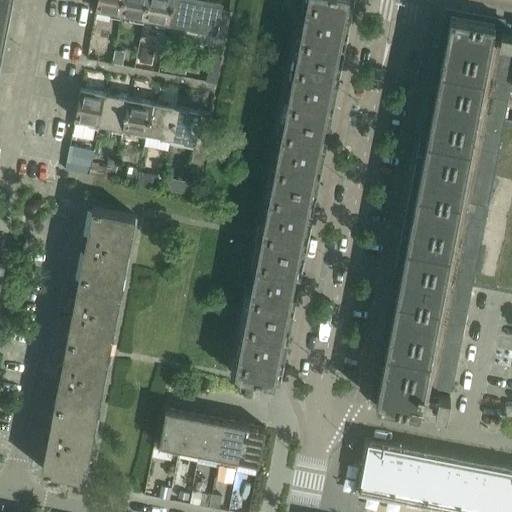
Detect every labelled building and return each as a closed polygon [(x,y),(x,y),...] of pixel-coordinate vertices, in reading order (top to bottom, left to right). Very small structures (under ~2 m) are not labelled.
[(0,0),(0,60),(1,60),(11,12),(12,0),(0,0)] [(98,0),(97,10),(123,15),(125,0),(98,0)] [(149,0),(125,0),(123,15),(146,19),(149,0)] [(174,0),(149,0),(146,19),(170,24),(174,0)] [(197,0),(174,0),(170,24),(193,28),(197,0)] [(223,1),(219,0),(197,0),(193,28),(216,33),(215,38),(225,40),(231,11),(221,9),(223,1)] [(349,0),(293,0),(293,4),(307,7),(298,53),(337,61),(349,0)] [(453,390),(473,283),(474,281),(511,288),(511,120),(505,119),(511,82),(511,33),(494,30),(495,22),(452,14),(377,402),(420,411),(421,409),(426,410),(428,401),(422,400),(425,384),(453,390)] [(225,40),(215,38),(213,49),(223,51),(225,40)] [(142,48),(140,62),(152,64),(155,50),(142,48)] [(223,51),(213,49),(211,60),(221,62),(223,51)] [(337,61),(298,53),(285,117),(325,124),(337,61)] [(221,62),(211,60),(209,71),(219,73),(221,62)] [(219,73),(209,71),(207,82),(217,83),(219,73)] [(75,120),(102,125),(108,93),(82,87),(75,120)] [(131,97),(108,93),(102,125),(125,129),(131,97)] [(155,102),(131,97),(125,129),(149,134),(155,102)] [(178,106),(155,102),(149,134),(171,138),(178,106)] [(202,111),(178,106),(171,138),(195,143),(195,141),(198,129),(200,119),(202,111)] [(211,113),(202,111),(200,119),(210,121),(211,113)] [(325,124),(285,117),(273,180),(313,188),(325,124)] [(210,121),(200,119),(198,129),(208,131),(210,121)] [(208,131),(198,129),(195,141),(205,143),(208,131)] [(205,143),(195,141),(195,143),(193,151),(203,153),(205,143)] [(89,174),(94,150),(73,147),(70,160),(67,160),(66,169),(89,174)] [(203,153),(193,151),(191,161),(201,163),(203,153)] [(201,163),(191,161),(189,171),(199,173),(201,163)] [(162,188),(164,176),(141,172),(139,184),(162,188)] [(313,188),(273,180),(261,245),(300,252),(313,188)] [(187,184),(186,192),(198,194),(199,186),(187,184)] [(86,246),(80,273),(123,282),(136,215),(93,207),(88,235),(84,234),(82,245),(86,246)] [(300,252),(261,245),(248,310),(288,317),(300,252)] [(73,311),(68,336),(111,344),(123,282),(80,273),(75,300),(71,299),(69,310),(73,311)] [(288,317),(248,310),(236,375),(275,382),(288,317)] [(60,376),(55,404),(98,412),(111,344),(68,336),(63,365),(59,364),(57,376),(60,376)] [(253,391),(246,390),(245,397),(252,398),(253,391)] [(451,397),(440,395),(436,414),(447,416),(451,397)] [(98,412),(55,404),(50,430),(46,429),(44,441),(48,442),(43,469),(86,478),(98,412)] [(188,412),(178,410),(167,408),(160,444),(180,448),(188,412)] [(207,416),(189,413),(188,412),(180,448),(200,452),(207,416)] [(227,420),(209,416),(207,416),(200,452),(220,455),(227,420)] [(247,424),(236,422),(227,420),(220,455),(239,459),(247,424)] [(266,428),(256,426),(247,424),(239,459),(260,463),(266,428)] [(511,511),(511,469),(370,442),(361,489),(485,511),(511,511)] [(161,486),(159,498),(169,500),(172,488),(161,486)] [(192,491),(189,503),(199,505),(202,493),(192,491)] [(212,494),(210,507),(220,508),(222,496),(212,494)]
